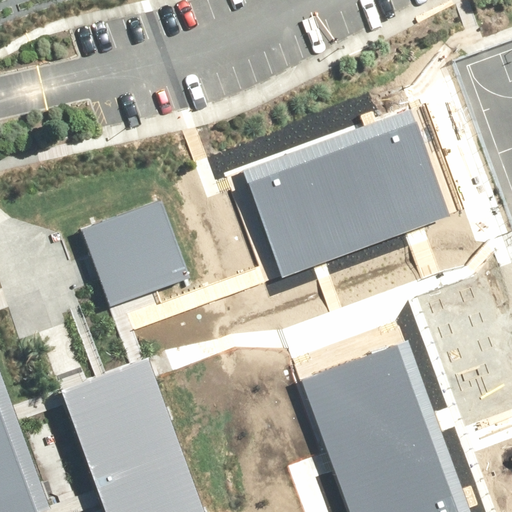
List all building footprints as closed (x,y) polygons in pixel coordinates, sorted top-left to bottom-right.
[(408,108),(229,172),(266,275),(445,210),(408,108)] [(69,226),(102,310),(180,280),(148,196),(69,226)] [(304,372),(355,511),(469,511),(405,335),(304,372)] [(51,392),(93,511),(195,511),(142,360),(51,392)] [(0,511),(37,511),(0,408),(0,511)]
